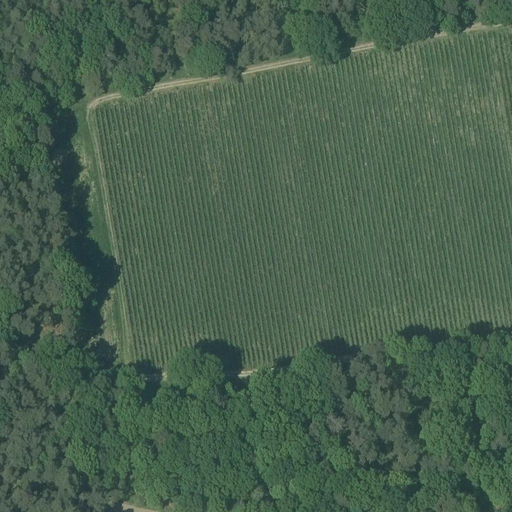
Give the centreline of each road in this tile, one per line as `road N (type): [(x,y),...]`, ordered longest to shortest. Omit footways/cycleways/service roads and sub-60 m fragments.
road 1 (track): [(511,18),(40,111)]
road 2 (track): [(40,111),(90,377)]
